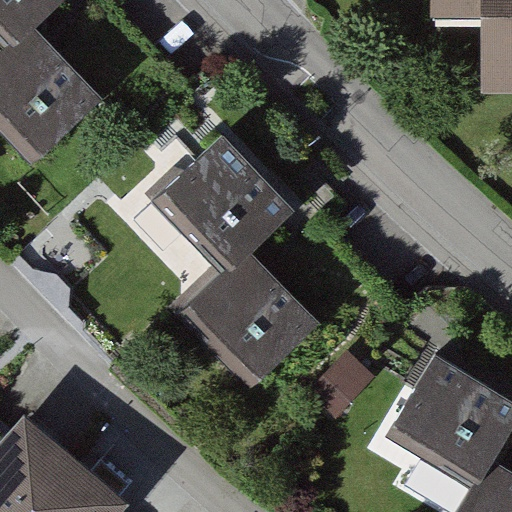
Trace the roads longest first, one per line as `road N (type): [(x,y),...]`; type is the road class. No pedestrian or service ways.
road 1 (residential): [(511,266),(255,0)]
road 2 (residential): [(0,283),(159,444),(246,511)]
